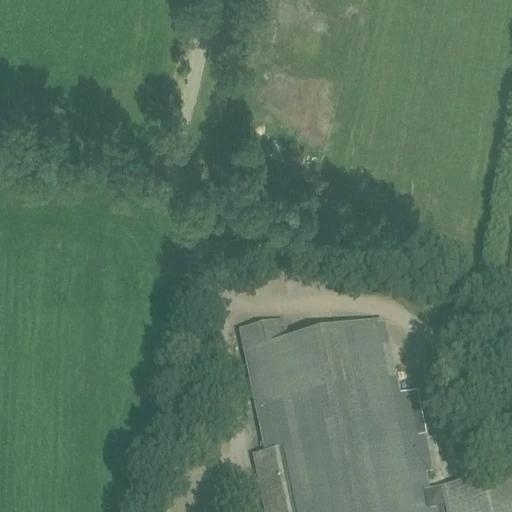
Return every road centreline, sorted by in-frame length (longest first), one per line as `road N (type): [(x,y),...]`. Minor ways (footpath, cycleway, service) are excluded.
road 1 (unknown): [(511,363),(360,302),(276,287),(231,294)]
road 2 (unknown): [(231,294),(174,511)]
road 3 (unknown): [(231,294),(266,511)]
